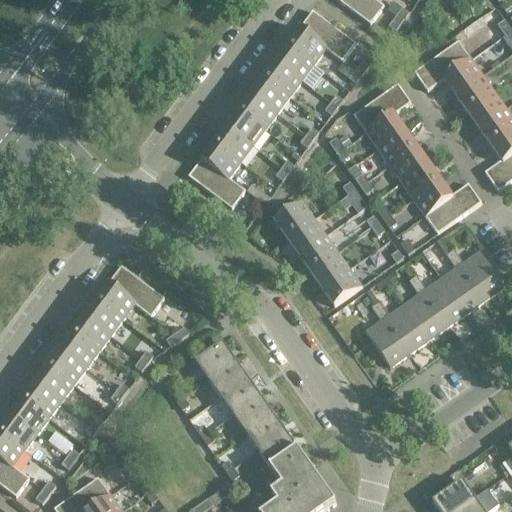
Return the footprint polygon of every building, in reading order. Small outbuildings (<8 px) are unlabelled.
[(333,0),(370,27),(384,9),(371,0),(333,0)] [(402,11),(396,18),(403,24),(409,16),(402,11)] [(313,14),(300,31),(327,51),(326,52),(342,65),(356,47),(313,14)] [(403,24),(396,18),(388,29),(395,34),(403,24)] [(511,33),(504,23),(497,28),(504,38),(511,33)] [(494,28),(486,33),(492,42),(500,37),(494,28)] [(327,51),(300,31),(288,47),(314,68),(326,52),(327,51)] [(427,94),(444,83),(443,82),(471,62),(458,45),(414,76),(427,94)] [(314,68),(288,47),(275,64),(302,84),(314,68)] [(483,79),(471,62),(443,82),(444,83),(455,98),(483,79)] [(302,84),(275,64),(263,80),(290,101),(302,84)] [(362,64),(354,74),(362,79),(369,69),(362,64)] [(362,79),(354,74),(349,82),(356,87),(362,79)] [(494,96),(483,79),(455,98),(467,115),(494,96)] [(290,101),(263,80),(251,97),(277,117),(290,101)] [(354,118),(366,136),(394,117),(394,118),(411,106),(398,87),(354,118)] [(506,112),(494,96),(467,115),(479,132),(506,112)] [(277,117),(251,97),(238,114),(265,134),(277,117)] [(336,98),(331,106),(338,111),(344,103),(336,98)] [(338,111),(331,106),(325,113),(332,119),(338,111)] [(511,132),(511,120),(506,112),(479,132),(490,148),(511,132)] [(265,134),(238,114),(226,130),(253,150),(265,134)] [(394,117),(366,136),(378,153),(405,133),(394,118),(394,117)] [(253,150),(226,130),(214,146),(241,166),(253,150)] [(312,131),(306,139),(313,144),(319,136),(312,131)] [(511,157),(511,132),(490,148),(501,164),(502,165),(511,157)] [(417,150),(405,133),(378,153),(390,169),(417,150)] [(345,138),(339,142),(344,150),(351,145),(345,138)] [(313,144),(306,139),(300,146),(307,152),(313,144)] [(336,141),(329,146),(337,157),(344,152),(336,141)] [(241,166),(214,146),(202,163),(228,183),(229,182),(241,166)] [(429,167),(417,150),(390,169),(401,186),(429,167)] [(349,159),(344,152),(337,157),(342,165),(349,159)] [(511,184),(511,157),(502,165),(501,164),(485,176),(498,194),(511,184)] [(228,183),(202,163),(189,180),(232,212),(245,194),(229,182),(228,183)] [(287,164),(281,171),(288,177),(294,169),(287,164)] [(441,183),(429,167),(401,186),(413,203),(441,183)] [(288,177),(281,171),(275,179),(283,184),(288,177)] [(362,177),(355,182),(360,190),(367,185),(362,177)] [(452,199),(441,183),(413,203),(425,219),(452,200),(452,199)] [(355,193),(350,185),(343,190),(348,198),(355,193)] [(373,193),(367,185),(360,190),(366,198),(373,193)] [(468,187),(452,199),(452,200),(425,219),(437,237),(481,206),(468,187)] [(249,196),(257,202),(262,195),(255,189),(249,196)] [(361,201),(355,193),(348,198),(354,206),(361,201)] [(270,201),(262,195),(257,202),(265,208),(270,201)] [(274,224),(287,242),(314,223),(302,205),(274,224)] [(385,210),(378,216),(384,223),(391,218),(385,210)] [(396,226),(391,218),(384,223),(389,231),(396,226)] [(379,227),(373,219),(366,224),(372,232),(379,227)] [(326,239),(314,223),(287,242),(298,259),(326,239)] [(384,234),(379,227),(372,232),(377,239),(384,234)] [(338,256),(326,239),(298,259),(310,275),(338,256)] [(407,242),(400,247),(408,258),(415,253),(407,242)] [(403,261),(398,253),(390,258),(396,266),(403,261)] [(446,258),(451,265),(458,260),(454,253),(446,258)] [(349,273),(338,256),(310,275),(322,292),(349,273)] [(479,256),(463,267),(460,270),(484,305),(504,291),(479,256)] [(463,267),(458,260),(451,265),(456,272),(441,283),(466,318),(484,305),(460,270),(463,267)] [(121,269),(108,287),(135,307),(135,308),(151,320),(165,302),(121,269)] [(362,290),(349,273),(322,292),(334,310),(362,290)] [(409,284),(414,291),(421,286),(416,279),(409,284)] [(466,318),(441,283),(426,293),(423,296),(447,331),(466,318)] [(426,293),(421,286),(414,291),(419,298),(404,309),(429,344),(447,331),(423,296),(426,293)] [(135,307),(108,287),(96,303),(123,323),(135,308),(135,307)] [(363,303),(366,308),(371,305),(368,300),(363,303)] [(123,323),(96,303),(84,319),(111,340),(123,323)] [(372,311),(377,318),(384,312),(379,305),(372,311)] [(429,344),(404,309),(389,319),(385,322),(410,357),(429,344)] [(389,319),(384,312),(377,318),(382,325),(366,336),(390,371),(410,357),(385,322),(389,319)] [(111,340),(84,319),(72,336),(98,356),(111,340)] [(185,330),(174,337),(179,345),(190,337),(185,330)] [(98,356),(72,336),(59,352),(86,372),(98,356)] [(179,345),(174,337),(166,343),(171,350),(179,345)] [(195,365),(208,384),(236,364),(223,346),(195,365)] [(86,372),(59,352),(47,369),(74,389),(86,372)] [(146,354),(140,362),(147,367),(153,360),(146,354)] [(147,367),(140,362),(135,370),(142,375),(147,367)] [(248,382),(236,364),(208,384),(221,401),(248,382)] [(74,389),(47,369),(34,385),(61,405),(74,389)] [(261,400),(248,382),(221,401),(233,419),(261,400)] [(61,405),(34,385),(22,402),(49,422),(61,405)] [(122,387),(116,395),(123,400),(129,392),(122,387)] [(178,393),(171,398),(177,406),(184,401),(178,393)] [(123,400),(116,395),(110,402),(117,408),(123,400)] [(273,417),(261,400),(233,419),(246,437),(273,417)] [(190,409),(184,401),(177,406),(182,414),(190,409)] [(49,422),(22,402),(10,418),(37,438),(49,422)] [(286,435),(273,417),(246,437),(258,454),(286,435)] [(37,438),(10,418),(0,431),(0,435),(25,454),(37,438)] [(97,420),(91,428),(98,433),(104,425),(97,420)] [(98,433),(91,428),(86,435),(93,440),(98,433)] [(203,428),(196,433),(202,441),(209,436),(203,428)] [(25,454),(0,435),(0,461),(12,470),(13,469),(25,454)] [(298,452),(286,435),(258,454),(271,472),(298,452)] [(214,444),(209,436),(202,441),(207,449),(214,444)] [(114,440),(96,452),(105,464),(123,451),(114,440)] [(73,452),(67,460),(74,465),(80,458),(73,452)] [(310,470),(298,452),(271,472),(282,489),(283,490),(310,470)] [(74,465),(67,460),(61,468),(68,473),(74,465)] [(136,470),(129,460),(121,465),(129,475),(136,470)] [(12,470),(0,461),(0,488),(16,500),(30,482),(13,469),(12,470)] [(502,466),(510,477),(511,474),(511,466),(509,462),(502,466)] [(228,463),(221,469),(227,476),(234,471),(228,463)] [(331,500),(310,470),(283,490),(282,489),(271,497),(278,506),(279,506),(283,511),(327,511),(326,510),(325,509),(324,508),(322,507),(321,506),(320,506),(320,501),(321,502),(323,502),(324,503),(326,503),(328,502),(330,501),(331,500)] [(240,479),(234,471),(227,476),(232,484),(240,479)] [(98,481),(54,511),(91,511),(111,499),(98,481)] [(49,484),(43,492),(50,497),(56,489),(49,484)] [(462,484),(435,503),(432,505),(437,511),(459,511),(475,501),(462,484)] [(153,494),(147,486),(140,491),(146,499),(153,494)] [(230,497),(225,489),(217,495),(222,502),(230,497)] [(50,497),(43,492),(35,502),(42,508),(50,497)] [(158,502),(153,494),(146,499),(151,507),(158,502)] [(119,511),(111,499),(91,511),(119,511)] [(482,511),(475,501),(459,511),(482,511)] [(208,511),(213,509),(207,502),(200,507),(202,511),(208,511)]
